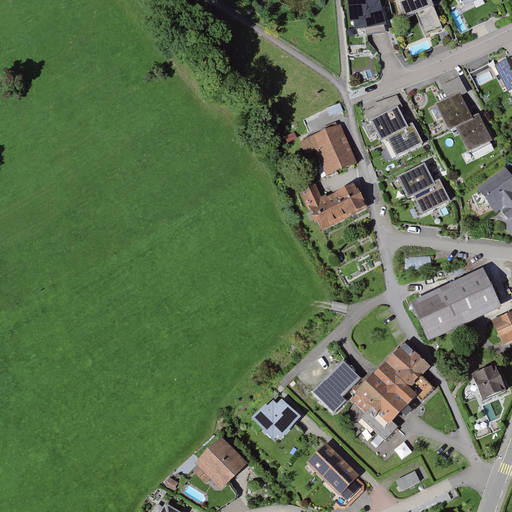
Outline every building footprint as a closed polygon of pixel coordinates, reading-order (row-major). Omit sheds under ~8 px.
[(354,24),(354,31),(386,28),(382,0),(347,0),(350,25),(354,24)] [(416,18),(424,39),(442,32),(429,0),(395,0),(404,22),(416,18)] [(462,0),(467,9),(484,0),(462,0)] [(511,56),(494,66),(509,93),(511,91),(511,56)] [(476,117),(469,120),(459,98),(466,95),(458,79),(438,89),(444,102),(434,107),(446,133),(454,130),(466,155),(469,153),(474,163),(494,153),(492,149),(495,148),(486,129),(483,130),(476,117)] [(384,142),(387,140),(397,159),(423,145),(413,126),(408,128),(395,105),(367,120),(369,124),(373,122),(384,142)] [(312,158),(323,185),(355,172),(339,131),(298,148),(303,162),(312,158)] [(412,201),(416,199),(423,215),(448,203),(441,187),(437,189),(428,169),(403,181),(412,201)] [(511,180),(505,171),(473,193),(476,197),(469,202),(476,212),(486,205),(493,214),(499,210),(510,225),(504,229),(510,238),(511,236),(511,180)] [(320,235),(364,215),(352,188),(330,199),(320,202),(312,186),(297,193),(312,227),(316,225),(320,235)] [(407,269),(432,269),(432,255),(407,255),(407,269)] [(407,309),(426,348),(498,314),(479,275),(407,309)] [(511,318),(490,328),(500,351),(505,349),(506,351),(511,348),(511,318)] [(390,428),(414,405),(420,411),(434,397),(420,383),(427,376),(400,350),(352,399),(356,403),(352,408),(364,419),(358,425),(383,450),(398,436),(390,428)] [(340,404),(358,386),(340,367),(308,399),(329,420),(331,418),(334,421),(340,415),(338,414),(344,408),(340,404)] [(504,396),(494,371),(468,381),(479,408),(485,406),(484,405),(504,396)] [(277,443),(296,424),(278,406),(274,410),(269,406),(264,411),(261,409),(247,423),(269,445),(274,440),(277,443)] [(402,459),(413,453),(406,442),(396,449),(402,459)] [(207,486),(217,497),(245,471),(219,443),(191,469),(195,474),(190,479),(202,491),(207,486)] [(319,491),(335,506),(330,511),(348,511),(361,499),(361,492),(354,485),(356,483),(324,451),(304,470),(306,473),(302,475),(311,484),(314,481),(322,489),(319,491)] [(413,478),(394,488),(400,499),(419,489),(413,478)] [(162,491),(170,497),(175,490),(167,484),(162,491)]
